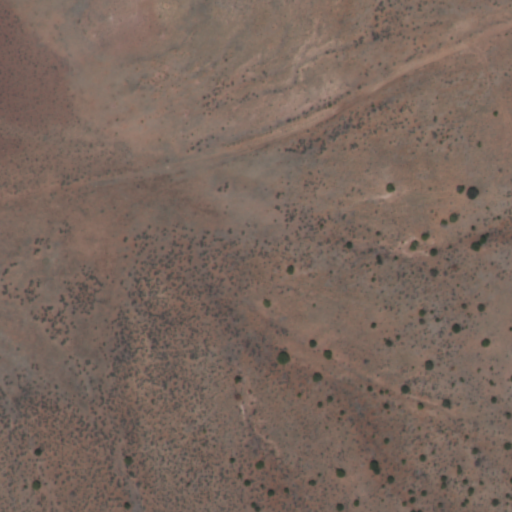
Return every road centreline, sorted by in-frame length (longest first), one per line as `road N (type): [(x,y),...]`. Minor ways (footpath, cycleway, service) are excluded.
road 1 (residential): [(0,206),(180,162),(457,73),(511,72)]
road 2 (residential): [(484,511),(493,283),(467,220),(457,73)]
